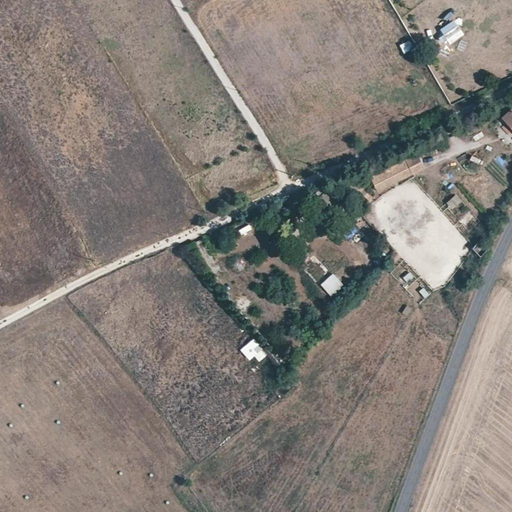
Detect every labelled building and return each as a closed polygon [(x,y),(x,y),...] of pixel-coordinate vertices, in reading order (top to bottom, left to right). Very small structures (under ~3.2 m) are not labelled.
[(511,106),(502,117),(511,127),(511,106)] [(388,160),(380,165),(385,170),(392,166),(388,160)] [(433,172),(425,179),(431,185),(439,177),(433,172)] [(445,185),(450,191),(457,184),(452,178),(445,185)] [(357,179),(349,187),(366,203),(374,196),(357,179)] [(349,202),(333,184),(319,197),(337,214),(344,207),(349,202)] [(457,195),(443,205),(455,221),(469,211),(457,195)] [(344,207),(390,253),(394,249),(359,212),(349,202),(344,207)] [(290,207),(278,213),(282,220),(293,214),(290,207)] [(272,213),(259,221),(263,228),(276,220),(272,213)] [(474,248),(481,256),(490,247),(484,241),(482,239),(474,248)] [(331,297),(344,285),(333,273),(320,285),(331,297)] [(449,293),(446,298),(454,304),(458,301),(449,293)] [(256,364),(268,355),(255,339),(243,347),(256,364)]
